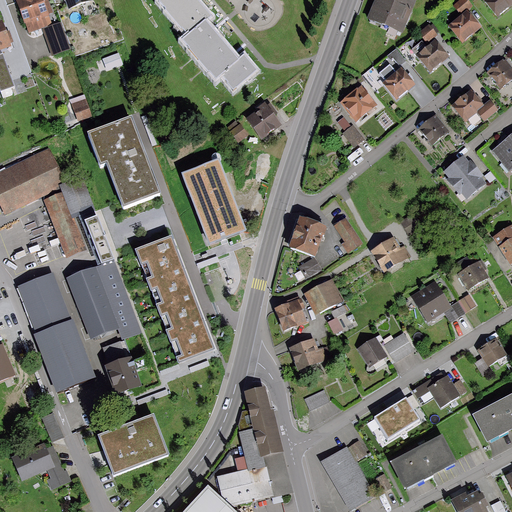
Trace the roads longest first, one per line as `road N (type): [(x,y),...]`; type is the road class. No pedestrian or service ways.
road 1 (residential): [(283,199),(315,203),(511,37)]
road 2 (residential): [(290,445),(511,314)]
road 3 (secondary): [(283,199),(348,0)]
road 4 (secondary): [(155,511),(219,429),(244,356)]
road 5 (secondary): [(244,356),(283,199)]
road 6 (residential): [(401,511),(511,455)]
